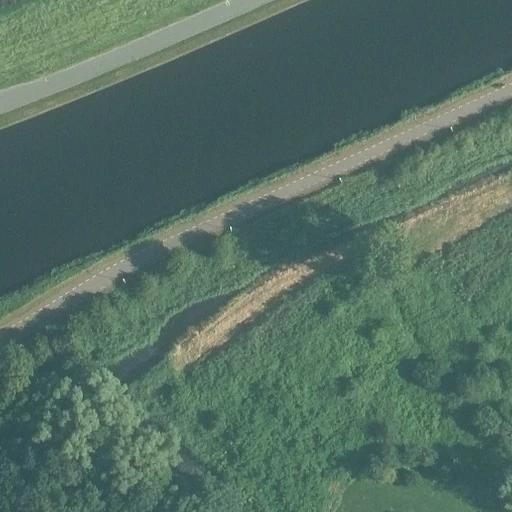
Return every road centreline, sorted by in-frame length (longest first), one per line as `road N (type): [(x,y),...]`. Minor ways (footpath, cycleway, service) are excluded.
road 1 (unclassified): [(0,341),(180,236),(511,87)]
road 2 (unclassified): [(0,106),(245,0)]
